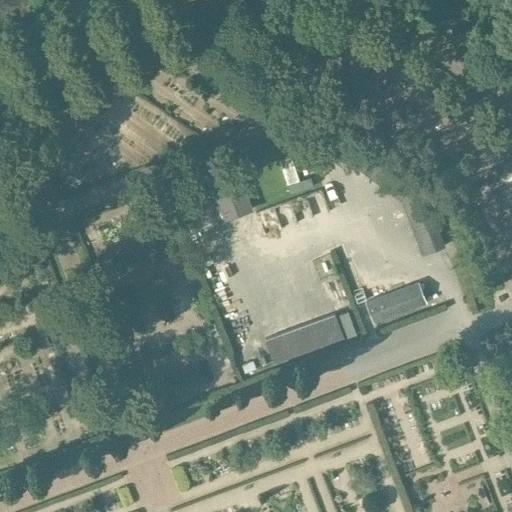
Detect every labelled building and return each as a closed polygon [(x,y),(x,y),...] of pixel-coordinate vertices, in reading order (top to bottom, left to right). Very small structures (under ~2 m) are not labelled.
[(418,179),(373,143),(355,165),(401,200),(417,179),(418,179)] [(224,218),(251,208),(237,170),(210,179),(224,218)] [(443,245),(417,179),(401,200),(422,253),(443,245)] [(425,300),(417,281),(377,296),(384,316),(425,300)] [(373,320),(384,316),(377,296),(365,300),(373,320)] [(342,336),(334,313),(265,338),(273,361),(342,336)]
